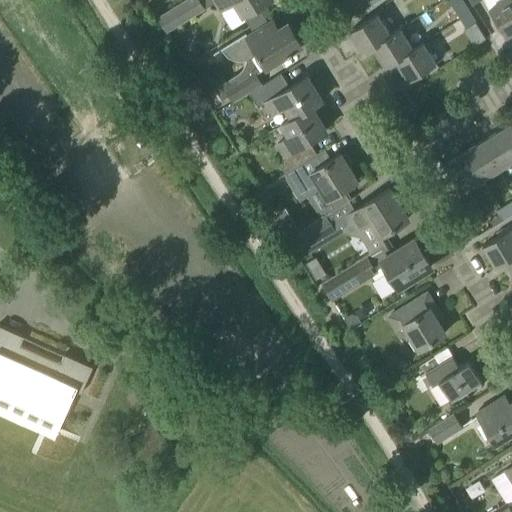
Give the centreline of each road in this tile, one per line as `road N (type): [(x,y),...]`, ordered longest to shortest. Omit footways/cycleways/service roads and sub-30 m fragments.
road 1 (track): [(99,0),(426,511)]
road 2 (residential): [(511,79),(400,155),(328,45)]
